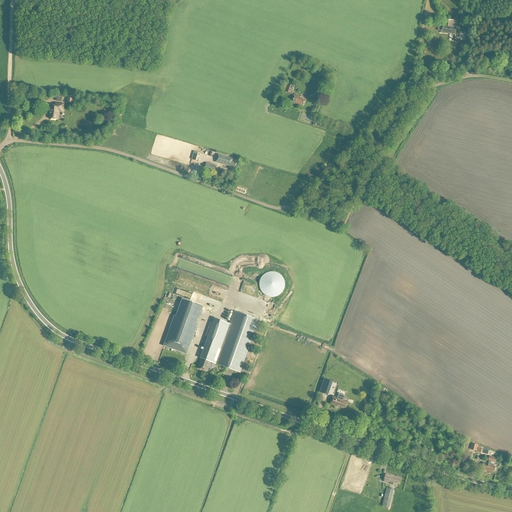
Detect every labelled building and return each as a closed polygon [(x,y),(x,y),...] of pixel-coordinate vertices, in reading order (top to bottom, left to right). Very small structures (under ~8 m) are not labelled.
[(455,35),(456,29),(456,26),(457,22),(457,21),(448,20),(448,26),(441,25),(441,27),(439,27),(438,27),(437,31),(438,31),(440,32),(440,33),(455,35)] [(285,92),(291,94),(294,87),(287,85),(285,92)] [(303,106),(305,99),(293,94),(290,103),(294,105),(295,104),(303,106)] [(62,112),(63,105),(55,104),(55,107),(50,107),(50,111),(50,112),(49,119),(58,120),(59,112),(62,112)] [(233,159),(218,154),(216,163),(227,166),(226,168),(234,170),(236,163),(232,162),(233,159)] [(210,164),(206,163),(204,170),(214,173),(215,169),(216,166),(214,166),(210,164)] [(284,286),(284,285),(284,284),(284,282),(284,281),(284,280),(283,279),(283,278),(282,277),(281,276),(280,275),(279,274),(278,274),(277,273),(276,273),(275,272),(274,272),(273,272),(272,272),(270,272),(269,272),(268,272),(267,273),(266,273),(265,274),(264,274),(263,275),(262,276),(261,277),(260,278),(260,279),(259,280),(259,281),(259,282),(259,284),(259,285),(259,286),(259,287),(259,288),(259,289),(260,290),(260,291),(261,292),(262,293),(262,294),(263,295),(264,295),(265,296),(266,296),(267,297),(268,297),(269,297),(270,298),(272,298),(273,298),(274,297),(275,297),(276,297),(277,296),(278,296),(279,295),(280,295),(281,294),(281,293),(282,292),(283,291),(283,290),(284,289),(284,288),(284,287),(284,286)] [(187,354),(197,326),(196,325),(203,307),(183,300),(176,318),(175,318),(165,347),(187,354)] [(212,363),(215,364),(241,373),(255,333),(259,321),(235,312),(231,325),(227,324),(226,327),(213,323),(207,340),(200,359),(201,359),(197,369),(207,373),(210,365),(212,365),(212,363)] [(326,384),(334,387),(337,381),(328,378),(326,384)] [(325,384),(322,393),(327,395),(331,386),(325,384)] [(346,409),(348,402),(333,397),(330,405),(343,409),(344,408),(346,409)] [(489,461),(488,464),(483,463),(481,471),(487,472),(489,472),(489,473),(492,474),(493,471),(494,472),(496,467),(494,467),(494,465),(490,464),(491,461),(494,462),(495,457),(489,456),(488,461),(489,461)] [(399,485),(401,478),(386,474),(384,482),(391,484),(391,483),(399,485)] [(389,508),(394,489),(387,488),(382,506),(389,508)]
